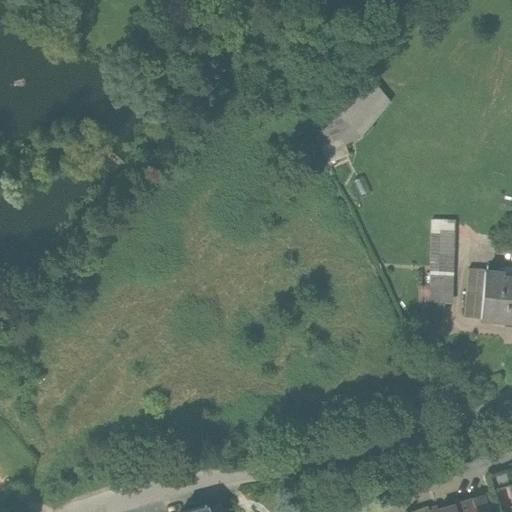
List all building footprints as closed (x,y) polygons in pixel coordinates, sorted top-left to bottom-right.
[(388,0),(356,39),(324,13),(314,25),(358,60),(405,3),(402,0),(388,0)] [(389,100),(369,76),(338,112),(314,136),(325,160),(347,152),(344,141),(359,134),(360,135),(389,100)] [(453,219),(429,218),(428,286),(416,286),(416,299),(422,300),(422,313),(442,313),(443,301),(450,301),(453,219)] [(462,314),(480,315),(484,268),(466,267),(462,314)] [(479,317),(511,319),(511,274),(502,274),(502,270),(484,268),(480,315),(479,317)] [(455,511),(486,511),(482,495),(453,504),(455,511)]
